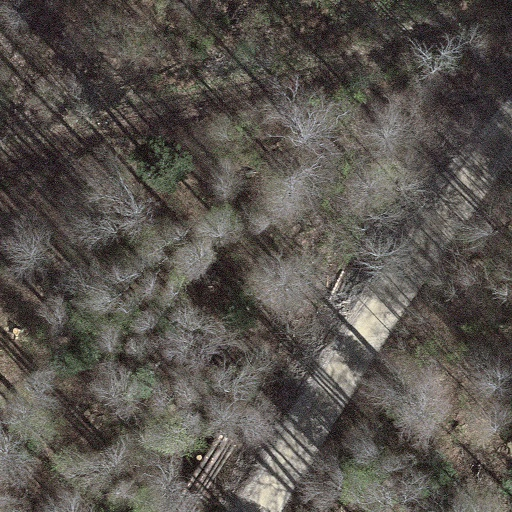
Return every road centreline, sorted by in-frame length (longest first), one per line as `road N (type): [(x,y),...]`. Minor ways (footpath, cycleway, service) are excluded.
road 1 (track): [(511,1),(0,172)]
road 2 (track): [(511,132),(453,201),(256,511)]
